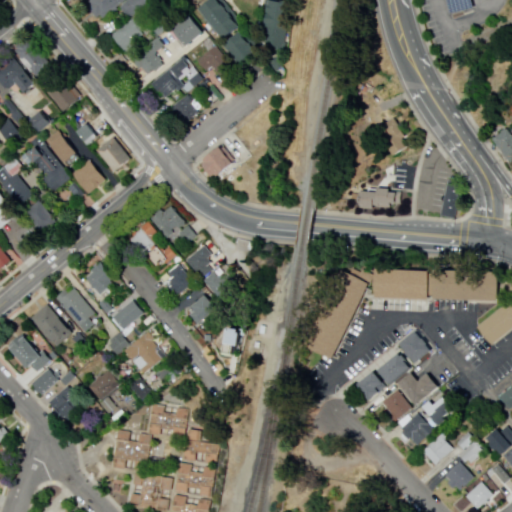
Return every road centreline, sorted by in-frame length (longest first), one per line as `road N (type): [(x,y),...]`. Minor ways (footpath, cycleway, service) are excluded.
road 1 (tertiary): [(168,163),(190,189),(241,218),(486,238)]
road 2 (residential): [(486,238),(494,189),(421,77),(395,0)]
road 3 (residential): [(0,302),(168,163)]
road 4 (tertiary): [(168,163),(33,0)]
road 5 (residential): [(210,377),(93,226)]
road 6 (residential): [(442,511),(335,406),(336,385)]
road 7 (residential): [(0,381),(101,511)]
road 8 (residential): [(168,163),(266,81)]
